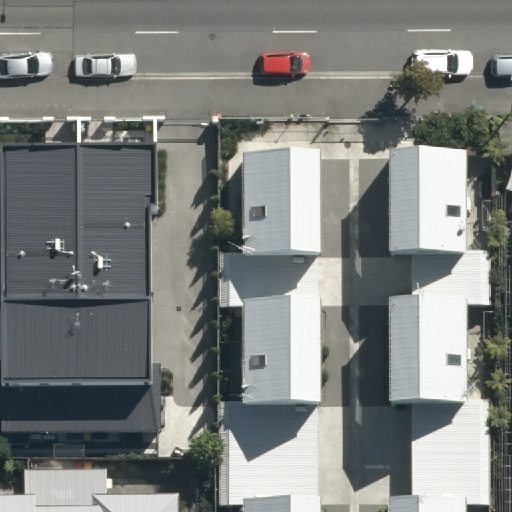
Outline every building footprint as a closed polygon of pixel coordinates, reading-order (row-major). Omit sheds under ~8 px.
[(323,150),(242,150),(242,258),(323,257),(323,150)] [(471,153),(390,153),(390,247),(471,248),(471,153)] [(157,157),(2,156),(1,437),(156,438),(157,157)] [(217,261),(180,262),(181,343),(218,342),(217,261)] [(466,296),(395,297),(398,398),(468,396),(466,296)] [(324,302),(248,302),(249,400),(325,400),(324,302)] [(0,511),(181,511),(182,496),(0,495),(0,511)] [(467,511),(467,498),(394,498),(393,511),(467,511)] [(322,511),(322,501),(248,502),(248,511),(322,511)]
